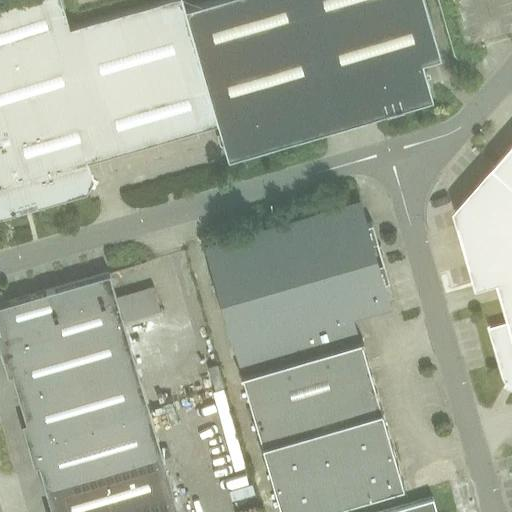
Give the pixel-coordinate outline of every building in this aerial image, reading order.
[(217,120),(185,7),(182,0),(157,0),(70,26),(62,0),(0,0),(0,212),(87,188),(94,175),(88,157),(217,120)] [(208,0),(185,7),(217,120),(218,120),(226,147),(238,154),(322,129),(375,114),(424,100),(431,87),(423,60),(441,55),(425,0),(208,0)] [(511,143),(455,208),(478,286),(499,280),(504,298),(510,320),(490,326),(490,323),(489,323),(503,374),(505,378),(507,381),(511,383),(511,143)] [(207,247),(240,363),(241,365),(240,365),(243,374),(241,375),(241,377),(243,377),(282,511),(304,511),(404,483),(363,342),(365,342),(364,339),(361,340),(359,330),(356,331),(351,311),(389,300),(384,280),(389,278),(373,220),(367,222),(361,202),(207,247)] [(0,345),(2,352),(123,316),(110,270),(11,299),(0,302),(0,328),(1,333),(0,333),(0,345)] [(123,316),(2,352),(7,369),(11,367),(19,395),(136,362),(123,316)] [(23,425),(28,442),(149,407),(136,362),(19,395),(27,423),(23,425)] [(149,407),(28,442),(33,459),(37,457),(45,486),(162,452),(149,407)] [(124,511),(175,497),(162,452),(45,486),(52,511),(124,511)] [(236,490),(238,499),(257,496),(256,487),(236,490)] [(179,511),(175,497),(124,511),(179,511)] [(438,511),(434,497),(380,511),(438,511)]
